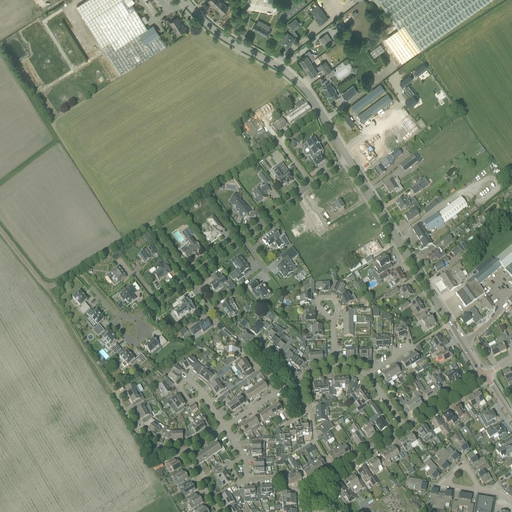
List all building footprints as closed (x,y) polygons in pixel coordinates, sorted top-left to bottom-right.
[(148,29),(129,0),(87,0),(76,7),(120,75),(166,46),(153,26),(148,29)] [(218,10),(217,10),(222,15),(225,11),(228,8),(220,0),(208,0),(207,1),(208,1),(208,0),(218,10)] [(283,23),(307,4),(303,0),(294,0),(277,15),(283,23)] [(350,0),(351,0),(358,0),(359,1),(360,0),(377,0),(398,30),(384,39),(386,41),(402,64),(421,50),(420,49),(490,0),(350,0)] [(320,25),(328,19),(317,6),(311,11),(316,18),(315,19),(320,25)] [(174,27),(178,34),(185,29),(182,24),(181,25),(177,18),(170,22),(173,27),(173,28),(174,27)] [(288,25),(290,28),(285,34),(286,34),(280,41),(282,43),(281,44),(284,46),(285,46),(287,47),(291,42),(292,42),(295,39),(290,35),(293,32),(292,30),(299,24),(295,19),(288,25)] [(257,22),(254,29),(261,33),(261,34),(269,38),(273,30),(271,29),(271,28),(269,26),(269,25),(264,22),(262,25),(257,22)] [(329,44),(323,36),(319,39),(325,47),(329,44)] [(197,37),(187,43),(191,49),(196,46),(204,52),(209,46),(197,37)] [(373,57),(384,51),(381,45),(370,51),(373,57)] [(311,62),(310,61),(312,59),(312,58),(313,57),(313,58),(314,59),(317,58),(313,53),(311,54),(310,53),(303,58),(299,61),(304,67),(311,62)] [(312,64),(311,62),(304,67),(305,69),(310,77),(315,74),(322,69),(325,75),(326,74),(326,75),(332,71),(326,61),(317,67),(316,68),(314,65),(313,65),(312,64)] [(420,67),(414,71),(417,75),(423,71),(420,67)] [(406,77),(398,84),(399,86),(401,88),(409,81),(406,77)] [(327,80),(321,83),(324,88),(322,89),(328,97),(331,95),(334,99),(338,96),(336,92),(336,91),(333,86),(332,86),(332,85),(330,82),(329,82),(327,80)] [(385,91),(383,88),(380,84),(351,106),(356,113),(385,91)] [(346,101),(352,96),(357,92),(353,86),(342,94),(346,101)] [(406,86),(399,92),(404,98),(401,100),(403,102),(405,106),(415,98),(406,86)] [(387,94),(362,113),(358,116),(363,122),(392,101),(387,94)] [(298,108),(285,116),(288,120),(291,124),(311,110),(306,103),(304,104),(302,100),(296,104),(298,108)] [(400,111),(395,104),(366,125),(371,133),(400,111)] [(347,115),(341,119),(348,129),(354,124),(347,115)] [(281,118),(274,123),(275,124),(273,126),(277,131),(286,124),(281,118)] [(306,154),(307,154),(308,154),(309,155),(313,161),(313,162),(317,167),(325,161),(321,156),(320,156),(319,153),(322,151),(314,138),(306,143),(306,144),(303,146),(305,149),(305,150),(305,151),(305,152),(305,153),(306,153),(306,154)] [(373,141),(361,151),(363,154),(362,155),(371,166),(377,161),(373,156),(374,155),(369,149),(375,144),(373,141)] [(398,150),(390,156),(394,161),(402,154),(398,150)] [(400,166),(404,172),(418,162),(413,156),(400,166)] [(379,165),(380,166),(374,170),(379,177),(385,172),(384,170),(390,166),(386,160),(379,165)] [(288,172),(282,163),(276,167),(278,169),(273,173),(276,176),(274,178),(276,181),(277,180),(282,186),(286,183),(287,185),(292,181),(291,179),(292,179),(287,173),(288,172)] [(263,173),(259,176),(264,182),(266,185),(270,182),(263,173)] [(396,179),(394,181),(393,180),(390,182),(391,183),(388,185),(387,183),(384,185),(386,188),(388,191),(388,192),(390,194),(393,192),(392,192),(395,190),(397,193),(401,190),(398,185),(400,183),(399,182),(397,179),(398,179),(397,178),(396,179)] [(267,193),(268,194),(270,192),(267,186),(266,187),(266,186),(266,185),(264,182),(258,187),(259,188),(253,193),(255,196),(255,197),(257,200),(257,199),(260,203),(267,198),(265,195),(267,193)] [(344,192),(339,183),(331,189),(328,184),(322,189),(324,193),(327,191),(333,200),(344,192)] [(414,195),(420,191),(417,186),(411,190),(414,195)] [(238,195),(235,198),(233,197),(232,199),(229,202),(232,206),(236,206),(235,210),(239,211),(239,214),(241,218),(243,218),(244,218),(244,217),(244,216),(250,212),(248,208),(244,207),(244,203),(240,203),(241,199),(238,195)] [(437,214),(443,223),(444,224),(452,218),(455,215),(467,206),(460,197),(437,214)] [(402,198),(395,203),(401,211),(405,208),(405,209),(410,206),(407,201),(405,202),(402,198)] [(429,205),(422,211),(425,215),(439,204),(435,199),(429,205)] [(340,201),(335,203),(334,204),(330,207),(332,210),(336,208),(338,211),(344,208),(340,201)] [(311,215),(318,211),(315,206),(308,210),(311,215)] [(477,209),(475,206),(468,212),(470,215),(477,209)] [(419,215),(414,207),(409,210),(410,211),(404,216),(408,222),(419,215)] [(352,227),(363,220),(360,216),(359,216),(357,214),(353,216),(350,213),(340,219),(343,223),(345,225),(349,222),(352,227)] [(417,227),(413,230),(418,239),(425,234),(424,232),(427,230),(428,232),(434,228),(438,226),(440,229),(445,226),(444,224),(443,223),(437,214),(417,227)] [(210,230),(205,233),(207,237),(206,237),(210,242),(210,241),(211,242),(214,240),(214,239),(220,234),(216,227),(219,225),(220,225),(213,216),(207,220),(213,227),(210,229),(210,230)] [(291,230),(296,238),(308,230),(304,222),(291,230)] [(480,223),(472,229),(474,231),(482,225),(480,223)] [(359,239),(354,243),(356,246),(367,240),(364,236),(370,232),(365,225),(355,232),(359,239)] [(425,234),(418,239),(424,249),(425,248),(427,248),(428,247),(428,246),(429,246),(432,244),(428,238),(427,237),(430,235),(428,232),(427,230),(424,232),(425,234)] [(275,231),(262,240),(265,244),(266,246),(267,245),(269,247),(274,243),(279,249),(279,248),(280,249),(283,247),(283,246),(284,245),(287,249),(291,246),(288,242),(284,234),(280,237),(275,231)] [(335,232),(326,238),(329,245),(339,238),(335,232)] [(438,261),(442,258),(445,255),(443,252),(442,252),(439,248),(442,246),(444,248),(453,241),(448,235),(434,246),(437,250),(435,251),(435,250),(426,257),(432,264),(437,260),(438,261)] [(191,238),(185,242),(186,242),(190,248),(186,250),(184,248),(181,250),(183,253),(182,253),(187,260),(192,256),(192,257),(196,254),(196,253),(200,250),(201,250),(195,243),(195,244),(191,238)] [(375,254),(376,253),(380,250),(376,243),(373,245),(371,242),(363,248),(365,252),(371,248),(375,254)] [(460,245),(451,252),(454,257),(459,253),(459,254),(460,255),(465,251),(460,245)] [(480,272),(479,273),(473,278),(468,282),(469,284),(459,291),(455,294),(465,308),(485,294),(478,286),(502,266),(511,278),(511,280),(511,282),(511,283),(511,285),(511,286),(511,287),(511,296),(508,301),(511,304),(511,245),(495,259),(480,272)] [(145,250),(138,255),(144,264),(151,259),(153,257),(153,258),(157,254),(151,246),(145,251),(145,250)] [(290,259),(297,254),(292,247),(285,252),(290,259)] [(373,280),(378,277),(380,275),(386,271),(387,271),(384,266),(390,263),(387,259),(385,255),(379,259),(376,261),(378,264),(374,267),(377,272),(376,273),(374,270),(372,271),(372,270),(370,270),(368,271),(368,272),(370,276),(367,278),(370,282),(373,280)] [(492,255),(477,268),(480,272),(495,259),(492,255)] [(293,266),(287,257),(283,260),(284,262),(277,268),(284,278),(286,277),(287,278),(291,275),(290,274),(292,272),(290,269),(293,266)] [(244,273),(249,269),(240,258),(238,259),(237,259),(236,260),(236,261),(233,263),(242,274),(236,278),(238,281),(245,275),(244,273)] [(448,258),(438,264),(433,267),(437,273),(441,270),(445,268),(443,266),(450,262),(448,258)] [(157,271),(153,274),(157,279),(159,281),(161,280),(170,272),(165,265),(164,266),(162,263),(155,269),(157,271)] [(440,278),(442,282),(450,277),(449,275),(456,270),(458,274),(461,272),(459,270),(462,268),(460,264),(445,273),(446,274),(440,278)] [(126,278),(118,267),(110,273),(115,280),(111,283),(114,286),(118,284),(126,278)] [(393,281),(389,284),(392,288),(405,280),(398,269),(390,275),(394,281),(393,281)] [(450,277),(442,282),(449,292),(453,290),(462,284),(457,277),(456,275),(458,274),(456,270),(449,275),(450,277)] [(389,276),(386,271),(380,275),(378,277),(381,281),(389,276)] [(218,288),(226,283),(221,276),(220,277),(218,274),(211,278),(214,282),(210,285),(214,291),(215,291),(216,292),(219,289),(218,288)] [(230,281),(227,284),(232,290),(236,288),(230,281)] [(316,283),(316,285),(317,290),(321,289),(321,292),(328,292),(329,289),(335,292),(339,283),(335,281),(333,286),(329,285),(329,282),(316,283)] [(264,300),(271,295),(264,285),(260,289),(255,282),(248,286),(252,291),(257,288),(258,290),(257,291),(264,300)] [(311,293),(306,294),(306,291),(311,288),(314,288),(314,283),(313,282),(303,289),(304,294),(301,294),(301,296),(299,296),(300,303),(304,303),(304,304),(309,304),(309,301),(310,301),(311,301),(311,297),(311,293)] [(353,295),(350,296),(350,294),(348,294),(347,293),(347,294),(345,291),(343,290),(345,286),(340,284),(336,292),(341,294),(342,295),(343,296),(340,297),(342,301),(342,304),(344,304),(345,306),(348,304),(351,304),(351,303),(356,300),(353,295)] [(132,286),(121,294),(119,296),(123,301),(125,299),(129,304),(135,299),(132,295),(136,292),(132,286)] [(406,300),(409,297),(413,295),(409,288),(410,288),(409,286),(405,289),(404,287),(400,290),(406,300)] [(388,298),(398,292),(396,288),(386,294),(388,298)] [(84,315),(90,309),(84,303),(87,301),(79,292),(72,298),(80,307),(81,306),(82,307),(79,310),(84,315)] [(173,312),(178,318),(187,312),(188,315),(191,313),(192,312),(195,310),(192,305),(191,306),(189,303),(190,303),(186,298),(184,300),(183,300),(182,301),(183,301),(180,303),(182,306),(173,312)] [(482,301),(489,311),(494,307),(487,298),(482,301)] [(419,299),(414,302),(410,304),(417,315),(420,313),(424,310),(420,303),(421,303),(419,299)] [(221,306),(230,318),(232,317),(235,315),(235,314),(237,313),(233,307),(235,306),(234,304),(234,303),(231,300),(228,302),(228,301),(221,306)] [(401,310),(409,305),(407,302),(399,307),(401,310)] [(481,319),(473,308),(468,311),(469,312),(460,319),(464,325),(471,320),(475,325),(481,319)] [(310,309),(305,309),(302,309),(303,315),(302,315),(301,316),(301,324),(308,324),(308,321),(310,321),(315,321),(315,316),(314,316),(314,313),(311,313),(310,309)] [(90,310),(87,314),(89,317),(97,326),(92,331),(98,337),(101,335),(104,332),(105,331),(99,325),(104,320),(96,311),(93,313),(90,310)] [(432,318),(431,319),(429,316),(426,318),(424,314),(425,314),(425,313),(416,319),(419,323),(422,321),(428,331),(433,327),(433,326),(435,324),(432,318)] [(244,328),(248,323),(244,319),(239,325),(244,328)] [(204,333),(212,327),(206,320),(202,323),(201,322),(189,330),(193,336),(201,330),(204,333)] [(270,326),(265,322),(263,325),(258,321),(250,330),(256,335),(261,330),(262,330),(263,328),(266,330),(270,326)] [(271,332),(266,337),(271,341),(275,336),(277,334),(278,332),(281,329),(278,327),(273,324),(271,326),(268,330),(271,332)] [(313,337),(318,337),(323,336),(323,332),(322,332),(321,325),(312,326),(313,337)] [(399,340),(406,338),(405,334),(409,333),(406,326),(399,329),(399,328),(394,329),(394,330),(395,333),(396,333),(399,340)] [(222,331),(228,336),(231,338),(234,334),(227,328),(222,331)] [(271,341),(269,343),(273,347),(277,342),(280,344),(275,349),(276,349),(280,344),(282,341),(286,336),(282,333),(284,331),(281,329),(278,332),(277,334),(275,336),(271,341)] [(253,337),(249,333),(245,330),(243,333),(239,339),(245,345),(250,339),(251,339),(253,337)] [(511,345),(511,335),(508,337),(506,332),(503,334),(504,336),(503,336),(506,341),(509,340),(511,345)] [(103,339),(104,339),(108,344),(105,346),(110,351),(114,356),(117,353),(121,350),(115,344),(118,341),(110,333),(103,339)] [(372,345),(375,345),(375,347),(377,347),(377,350),(382,350),(382,335),(375,335),(375,336),(372,336),(372,345)] [(389,345),(392,345),(392,343),(392,340),(392,336),(386,336),(386,335),(382,335),(382,350),(387,350),(387,347),(389,347),(389,345)] [(159,344),(162,347),(167,343),(161,336),(155,342),(153,339),(144,347),(150,354),(159,346),(158,346),(159,344)] [(286,349),(289,346),(290,345),(294,341),(291,339),(288,342),(284,339),(286,337),(286,336),(282,341),(280,344),(275,349),(278,352),(278,351),(280,352),(284,347),(286,349)] [(430,351),(432,355),(439,350),(444,347),(442,344),(441,345),(441,344),(443,342),(439,336),(435,339),(435,340),(431,342),(435,348),(430,351)] [(500,354),(507,351),(503,343),(506,341),(503,336),(500,337),(501,339),(501,340),(499,341),(499,340),(495,342),(496,344),(500,354)] [(483,353),(487,350),(481,340),(476,342),(483,353)] [(227,366),(232,364),(235,361),(233,358),(233,357),(234,358),(234,354),(238,354),(238,350),(234,349),(234,345),(230,344),(230,349),(229,349),(228,354),(229,354),(229,357),(230,357),(230,358),(223,362),(227,366)] [(496,344),(490,347),(494,357),(500,354),(496,344)] [(286,349),(283,353),(286,355),(283,358),(286,360),(285,361),(287,362),(287,361),(288,362),(289,360),(291,359),(293,355),(290,353),(293,350),(293,348),(289,346),(286,349)] [(351,350),(350,350),(345,350),(346,359),(354,359),(354,355),(357,355),(357,346),(351,346),(351,350)] [(316,354),(316,362),(323,362),(322,355),(326,355),(326,347),(322,347),(322,350),(319,350),(319,353),(316,354)] [(371,351),(371,347),(365,347),(365,350),(359,350),(359,359),(365,359),(365,358),(368,358),(368,356),(371,356),(371,351)] [(316,362),(316,354),(309,354),(309,350),(308,348),(306,348),(306,351),(306,356),(309,356),(310,362),(316,362)] [(439,350),(432,355),(431,355),(433,359),(436,358),(438,361),(442,359),(444,362),(452,357),(448,350),(441,355),(440,353),(439,350)] [(134,360),(126,351),(119,357),(124,362),(122,365),(125,368),(127,366),(129,364),(131,366),(138,360),(142,365),(147,360),(144,357),(141,354),(134,360)] [(293,355),(291,359),(293,360),(291,362),(291,363),(293,365),(292,366),(294,368),(300,361),(301,360),(301,359),(303,355),(300,352),(299,354),(296,352),(293,355)] [(415,364),(417,366),(423,362),(423,361),(424,361),(419,352),(416,354),(415,353),(411,356),(415,364)] [(406,359),(411,367),(415,364),(411,356),(406,359)] [(184,362),(184,361),(183,360),(179,363),(181,366),(183,365),(186,370),(189,367),(193,370),(193,371),(196,373),(199,369),(201,366),(196,362),(196,361),(191,357),(189,359),(187,358),(185,361),(184,362)] [(234,364),(235,366),(234,366),(236,368),(238,371),(248,365),(245,360),(241,363),(239,360),(241,359),(234,364)] [(300,361),(294,368),(296,370),(297,368),(299,370),(304,364),(306,362),(301,359),(301,360),(300,361)] [(401,368),(404,373),(407,371),(406,370),(411,367),(406,359),(401,362),(403,366),(401,368)] [(170,366),(174,369),(171,372),(173,373),(169,378),(175,383),(180,377),(179,376),(183,372),(179,368),(176,366),(172,362),(169,364),(170,366)] [(198,378),(202,381),(209,373),(207,371),(210,367),(207,364),(201,371),(203,372),(198,378)] [(251,369),(248,365),(238,371),(241,376),(244,380),(250,376),(247,372),(251,369)] [(391,369),(396,376),(397,378),(402,375),(401,375),(401,374),(404,373),(401,368),(398,369),(396,366),(391,369)] [(391,379),(393,382),(393,381),(391,379),(396,376),(391,369),(386,372),(391,379)] [(444,375),(447,379),(450,383),(454,380),(453,380),(454,379),(456,382),(461,379),(459,376),(461,375),(458,370),(454,372),(452,370),(444,375)] [(204,380),(202,381),(207,385),(210,381),(213,377),(216,374),(213,372),(212,372),(211,371),(209,373),(204,380)] [(510,371),(503,374),(507,381),(508,385),(509,384),(511,384),(511,375),(511,376),(510,371)] [(391,379),(386,372),(381,375),(384,378),(381,380),(384,385),(386,388),(389,386),(388,385),(393,382),(391,379)] [(436,378),(438,380),(441,384),(445,382),(442,378),(440,375),(436,378)] [(430,390),(434,397),(440,393),(435,385),(438,383),(434,376),(430,378),(433,383),(427,387),(429,390),(430,390)] [(348,377),(341,378),(342,389),(345,389),(345,388),(347,387),(348,393),(350,393),(351,390),(354,384),(351,382),(350,385),(349,385),(348,377)] [(262,381),(258,384),(263,391),(267,388),(267,387),(269,386),(264,378),(262,380),(262,381)] [(335,396),(335,389),(342,389),(341,378),(333,378),(334,386),(331,386),(331,389),(332,389),(332,396),(335,396)] [(159,392),(163,397),(170,393),(168,390),(173,384),(166,379),(163,383),(163,384),(158,387),(161,391),(159,392)] [(218,381),(209,387),(212,392),(221,386),(222,385),(225,383),(224,381),(223,382),(222,379),(220,381),(219,380),(218,381)] [(329,396),(332,396),(332,389),(331,389),(329,389),(328,381),(325,381),(325,380),(320,381),(320,382),(321,382),(321,390),(321,394),(324,393),(324,392),(329,392),(329,394),(329,396)] [(314,391),(311,392),(312,398),(315,397),(314,393),(319,393),(318,390),(321,390),(321,382),(320,382),(313,383),(314,391)] [(414,385),(418,392),(420,395),(425,392),(418,382),(414,385)] [(258,394),(263,391),(258,384),(254,387),(258,394)] [(355,402),(367,394),(363,388),(357,392),(356,391),(357,390),(359,386),(354,384),(351,390),(350,393),(351,396),(355,402)] [(127,394),(129,399),(137,395),(140,393),(138,388),(137,389),(134,385),(126,389),(128,393),(127,394)] [(221,386),(212,392),(215,396),(224,390),(222,388),(224,387),(222,385),(221,386)] [(254,387),(249,390),(254,397),(258,394),(254,387)] [(249,400),(254,397),(249,390),(246,392),(245,391),(241,393),(243,395),(246,400),(248,399),(249,400)] [(428,401),(434,397),(430,390),(429,390),(424,394),(428,401)] [(414,397),(410,400),(411,402),(416,409),(422,405),(419,401),(422,398),(420,395),(418,392),(413,395),(414,397)] [(471,396),(467,399),(470,403),(473,407),(479,404),(481,407),(485,404),(483,401),(480,395),(479,393),(479,394),(478,392),(477,392),(478,392),(474,395),(472,397),(471,396)] [(360,399),(356,402),(360,407),(356,409),(358,412),(360,411),(366,407),(364,405),(367,403),(371,401),(367,394),(360,399)] [(137,395),(129,399),(132,404),(136,402),(138,404),(142,402),(143,401),(141,396),(139,398),(137,395)] [(170,408),(174,405),(182,400),(179,396),(174,399),(173,396),(166,401),(167,403),(170,408)] [(236,399),(240,406),(245,403),(240,396),(236,399)] [(409,398),(400,404),(404,410),(407,408),(410,412),(416,409),(411,402),(409,398)] [(236,399),(231,402),(236,409),(240,406),(236,399)] [(182,400),(174,405),(177,410),(176,411),(178,414),(179,413),(183,410),(181,408),(185,405),(182,400)] [(236,409),(231,402),(226,405),(231,412),(236,409)] [(320,407),(315,407),(316,414),(319,414),(324,414),(324,411),(326,410),(326,408),(328,408),(330,408),(330,402),(323,402),(323,406),(320,407)] [(146,411),(151,409),(149,405),(146,407),(144,403),(137,406),(137,407),(139,406),(140,408),(136,411),(139,415),(146,411)] [(189,408),(186,410),(189,414),(191,412),(197,408),(194,404),(189,408)] [(273,407),(278,414),(282,411),(278,404),(273,407)] [(376,405),(373,407),(375,410),(376,411),(376,412),(378,414),(379,417),(380,416),(383,415),(379,409),(378,408),(376,405)] [(471,419),(468,413),(467,412),(464,414),(459,405),(455,407),(456,408),(453,410),(459,419),(463,417),(466,422),(471,419)] [(273,407),(269,410),(273,417),(278,414),(273,407)] [(146,411),(139,415),(141,420),(146,418),(147,421),(153,418),(150,414),(152,413),(151,409),(146,411)] [(264,413),(269,420),(273,417),(269,410),(264,413)] [(471,419),(472,419),(473,420),(479,416),(478,414),(476,415),(473,410),(468,413),(471,419)] [(442,416),(444,420),(447,424),(451,421),(455,427),(459,424),(456,420),(454,415),(451,417),(448,412),(442,416)] [(495,419),(492,412),(484,416),(483,413),(479,416),(481,420),(484,419),(489,426),(494,424),(492,421),(495,419)] [(269,420),(264,413),(259,416),(262,420),(264,423),(269,420)] [(319,414),(316,414),(317,422),(322,421),(324,421),(325,423),(321,426),(323,429),(326,433),(329,431),(330,430),(333,428),(330,424),(327,421),(327,417),(329,417),(329,413),(328,413),(326,414),(324,414),(319,414)] [(197,421),(194,422),(196,425),(202,433),(206,430),(204,426),(207,424),(203,417),(199,420),(200,420),(198,421),(197,421)] [(254,417),(250,420),(255,427),(257,431),(261,428),(259,424),(257,421),(254,417)] [(373,417),(369,420),(370,421),(372,424),(374,427),(376,425),(380,431),(387,427),(381,418),(376,422),(373,417)] [(147,431),(152,434),(157,427),(159,425),(152,419),(143,424),(145,427),(148,426),(150,427),(147,431)] [(437,419),(431,423),(434,427),(436,430),(439,428),(443,434),(444,433),(446,436),(450,433),(448,430),(444,424),(441,426),(439,423),(437,419)] [(245,423),(250,430),(255,427),(250,420),(245,423)] [(368,428),(363,431),(365,434),(368,438),(375,434),(372,430),(374,428),(374,427),(372,424),(370,421),(365,424),(368,428)] [(250,430),(245,423),(241,427),(246,434),(250,430)] [(305,434),(312,433),(311,423),(308,423),(301,423),(301,426),(302,433),(305,433),(305,434)] [(163,440),(164,438),(166,432),(167,428),(164,427),(163,430),(161,428),(160,429),(157,427),(159,425),(157,427),(152,434),(156,438),(159,434),(161,436),(160,439),(163,440)] [(190,437),(194,435),(193,434),(195,433),(197,436),(202,433),(196,425),(193,426),(192,425),(188,428),(189,430),(188,431),(190,437)] [(417,431),(420,435),(423,439),(428,436),(431,441),(437,437),(432,430),(429,432),(425,426),(417,431)] [(502,426),(497,428),(492,431),(490,428),(485,431),(489,438),(493,436),(492,435),(493,434),(494,435),(497,434),(498,436),(497,437),(499,441),(508,436),(507,436),(506,436),(505,433),(506,433),(502,426)] [(330,430),(329,431),(333,438),(335,441),(338,438),(336,434),(338,432),(335,427),(333,428),(330,430)] [(171,442),(177,441),(177,432),(173,433),(173,431),(170,431),(169,433),(166,432),(164,438),(167,439),(168,437),(171,437),(171,442)] [(187,438),(190,437),(188,431),(185,433),(184,431),(180,431),(180,432),(177,432),(177,441),(183,441),(182,437),(186,437),(187,438)] [(283,434),(279,431),(280,440),(280,442),(281,444),(287,443),(289,445),(290,444),(290,440),(289,433),(289,432),(285,432),(284,432),(283,434)] [(323,434),(325,437),(327,441),(333,438),(329,431),(326,433),(323,434)] [(358,433),(351,438),(357,447),(364,442),(358,433)] [(412,448),(419,444),(421,448),(424,446),(419,440),(417,441),(416,442),(411,435),(406,439),(412,448)] [(452,438),(451,439),(456,448),(459,446),(463,453),(469,450),(467,447),(468,446),(466,443),(465,443),(463,440),(459,442),(456,437),(455,435),(453,437),(452,438)] [(406,439),(400,443),(402,447),(404,449),(401,451),(405,459),(408,457),(406,453),(412,449),(412,448),(406,439)] [(261,450),(265,450),(264,443),(262,443),(262,441),(256,442),(256,444),(251,445),(251,448),(250,448),(250,451),(261,450)] [(507,457),(507,458),(510,457),(509,456),(511,454),(511,453),(511,448),(511,447),(510,448),(508,447),(507,448),(507,446),(505,442),(503,444),(502,442),(498,444),(500,448),(496,451),(498,455),(500,454),(501,458),(501,459),(499,459),(498,460),(499,462),(500,463),(501,463),(502,461),(502,460),(507,457)] [(212,446),(217,453),(221,450),(222,452),(225,450),(221,444),(220,444),(221,445),(219,447),(216,443),(212,446)] [(338,447),(344,456),(349,452),(346,446),(342,448),(341,445),(338,447)] [(207,449),(212,456),(217,453),(212,446),(207,449)] [(335,453),(338,459),(344,456),(338,447),(335,449),(333,450),(335,453)] [(393,447),(387,451),(392,458),(394,462),(399,459),(397,457),(396,456),(398,454),(398,453),(396,451),(393,447)] [(439,451),(446,459),(449,457),(454,463),(459,458),(456,455),(457,455),(455,452),(454,453),(451,450),(448,453),(443,448),(439,451)] [(486,448),(481,451),(484,456),(489,453),(486,448)] [(204,451),(203,452),(208,459),(210,462),(214,459),(212,456),(207,449),(204,451)] [(261,450),(250,451),(250,453),(252,453),(252,456),(258,456),(259,459),(265,459),(265,454),(264,450),(261,450)] [(202,451),(198,454),(203,462),(206,461),(208,463),(210,462),(208,459),(203,452),(202,451)] [(392,458),(387,451),(381,455),(384,460),(382,462),(381,461),(383,465),(385,467),(391,464),(389,460),(392,458)] [(443,462),(446,459),(439,451),(435,455),(439,461),(436,464),(439,466),(438,467),(441,470),(441,469),(444,472),(449,468),(443,462)] [(338,459),(335,453),(332,455),(330,452),(327,453),(333,462),(338,459)] [(467,456),(472,466),(475,464),(477,467),(486,462),(483,458),(477,460),(476,459),(477,458),(475,455),(474,456),(472,452),(467,456)] [(199,465),(203,463),(203,462),(198,454),(193,457),(199,465)] [(254,466),(253,466),(253,468),(264,468),(263,463),(265,463),(273,463),(274,461),(274,458),(265,459),(259,459),(259,462),(254,462),(254,466)] [(314,465),(318,471),(323,468),(322,466),(325,464),(323,462),(321,458),(316,461),(315,459),(311,461),(314,465)] [(166,464),(168,468),(171,467),(174,472),(181,468),(177,461),(175,462),(174,459),(166,464)] [(306,464),(307,466),(309,469),(312,475),(318,471),(314,465),(311,461),(311,459),(309,461),(309,462),(306,464)] [(380,466),(378,463),(376,459),(369,463),(372,468),(370,470),(369,468),(372,473),(373,475),(376,473),(375,472),(378,471),(377,469),(380,466)] [(437,468),(429,460),(425,465),(427,467),(430,470),(427,473),(429,475),(428,476),(431,479),(432,478),(434,481),(439,477),(438,475),(434,471),(437,468)] [(480,473),(477,474),(483,484),(489,481),(487,478),(489,476),(487,473),(485,474),(484,473),(490,469),(487,464),(478,469),(480,473)] [(309,469),(307,466),(305,467),(301,469),(303,472),(304,474),(307,478),(312,475),(309,469)] [(260,477),(266,476),(266,472),(268,472),(267,467),(264,468),(253,468),(253,470),(255,470),(255,474),(259,474),(260,477)] [(358,472),(360,476),(364,482),(371,478),(367,471),(364,467),(358,472)] [(294,469),(289,472),(291,473),(296,482),(302,479),(299,475),(298,473),(297,471),(296,471),(294,469)] [(219,480),(221,482),(218,483),(221,488),(231,482),(229,478),(228,475),(227,476),(224,470),(216,475),(219,480)] [(179,471),(171,476),(177,486),(184,482),(183,481),(188,479),(187,478),(188,477),(186,473),(185,474),(184,473),(181,474),(179,471)] [(291,473),(282,478),(287,486),(290,484),(290,486),(296,482),(291,473)] [(347,480),(354,492),(358,489),(360,491),(365,488),(361,482),(358,483),(353,476),(347,480)] [(421,492),(421,491),(425,492),(426,485),(419,484),(420,480),(410,479),(405,483),(415,486),(414,490),(418,491),(417,492),(421,492)] [(184,484),(178,487),(184,497),(195,491),(191,484),(186,487),(184,484)] [(341,484),(334,489),(339,496),(341,500),(345,497),(347,499),(349,503),(355,499),(353,496),(350,491),(347,492),(346,491),(344,487),(343,488),(341,484)] [(260,488),(257,488),(257,490),(258,495),(258,499),(259,501),(261,500),(261,498),(265,498),(267,498),(266,485),(262,485),(262,486),(260,486),(260,488)] [(269,485),(266,485),(267,498),(269,498),(269,495),(272,495),(272,493),(275,493),(275,487),(271,487),(271,485),(269,485)] [(237,490),(239,493),(241,495),(245,502),(251,501),(250,499),(249,487),(243,488),(243,490),(240,490),(239,489),(238,489),(237,490)] [(254,487),(249,487),(250,499),(258,499),(258,495),(257,490),(255,490),(254,487)] [(224,495),(220,497),(223,502),(231,497),(233,496),(232,494),(229,489),(227,490),(223,493),(224,495)] [(429,493),(429,497),(430,497),(429,501),(433,502),(433,509),(438,510),(440,499),(436,499),(438,491),(431,490),(430,493),(429,493)] [(281,492),(281,493),(282,501),(285,501),(296,500),(295,496),(291,496),(291,492),(281,492)] [(440,499),(438,510),(443,510),(445,504),(449,504),(450,501),(451,501),(452,497),(451,497),(451,493),(445,492),(443,500),(440,499)] [(190,496),(186,498),(190,504),(188,505),(191,510),(195,507),(198,505),(202,503),(198,496),(197,497),(194,494),(190,496)] [(463,507),(465,495),(459,494),(457,502),(453,501),(452,511),(456,511),(459,506),(463,507)] [(231,497),(223,502),(226,507),(229,505),(230,507),(235,505),(236,504),(234,502),(233,499),(235,498),(237,497),(236,495),(233,496),(231,497)] [(471,496),(465,495),(463,507),(467,507),(466,511),(472,511),(474,505),(470,504),(471,496)] [(492,511),(493,508),(494,503),(491,500),(492,498),(487,497),(477,495),(473,511),(492,511)] [(375,504),(371,497),(365,501),(359,505),(364,511),(375,504)] [(285,501),(283,501),(283,509),(290,508),(292,508),(292,505),(296,505),(296,500),(285,501)] [(237,507),(229,511),(228,511),(238,511),(240,511),(242,510),(243,510),(240,505),(242,504),(241,501),(238,503),(235,505),(237,507)]
